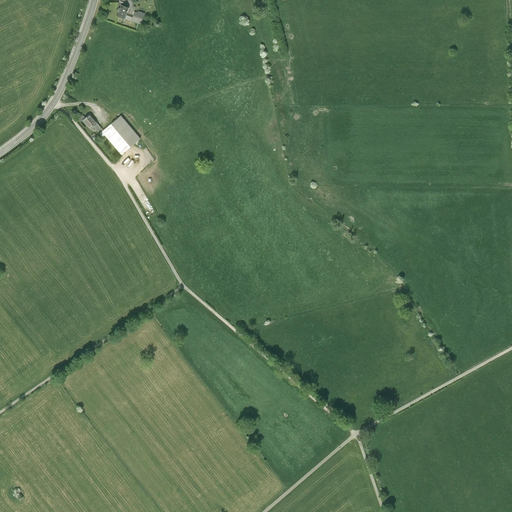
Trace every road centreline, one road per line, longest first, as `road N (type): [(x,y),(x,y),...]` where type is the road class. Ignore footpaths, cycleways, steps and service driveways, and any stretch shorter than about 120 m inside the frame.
road 1 (track): [(0,414),(183,286),(355,434)]
road 2 (track): [(183,286),(120,176),(53,103)]
road 3 (tertiary): [(94,0),(60,92),(0,153)]
road 4 (track): [(511,347),(355,434)]
